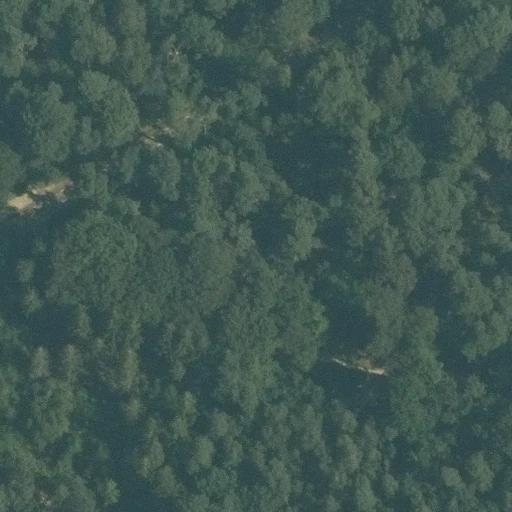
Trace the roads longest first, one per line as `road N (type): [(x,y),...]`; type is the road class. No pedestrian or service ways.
road 1 (track): [(0,270),(222,325),(511,418)]
road 2 (unclassified): [(0,232),(391,0)]
road 3 (track): [(222,325),(176,511)]
